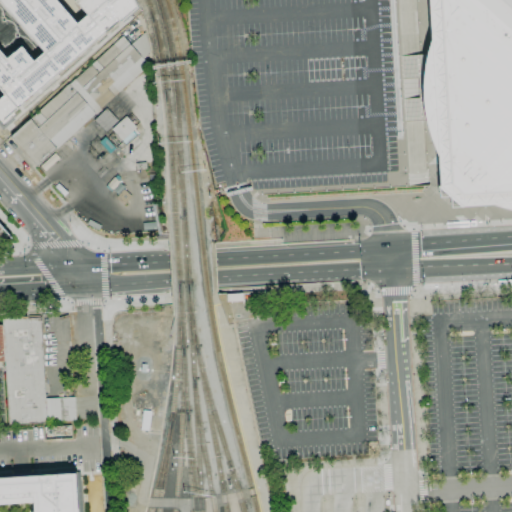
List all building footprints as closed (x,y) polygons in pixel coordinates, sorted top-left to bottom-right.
[(0,0),(134,0),(137,7),(118,24),(116,21),(12,113),(15,116),(2,125),(0,122),(0,96),(2,94),(0,91),(0,0)] [(511,0),(511,210),(510,210),(505,208),(500,207),(497,206),(492,205),(462,206),(439,186),(437,155),(435,150),(432,143),(430,138),(429,133),(428,130),(427,127),(426,122),(426,121),(406,121),(405,99),(419,98),(418,78),(403,79),(402,56),(426,55),(427,50),(429,45),(431,40),(428,0),(511,0)] [(38,166),(11,137),(69,84),(70,85),(123,36),(131,45),(145,32),(151,51),(144,60),(149,65),(101,108),(102,109),(96,115),(95,114),(38,166)] [(106,132),(95,120),(107,108),(118,120),(106,132)] [(122,141),(112,129),(126,116),(136,127),(122,141)] [(110,153),(100,142),(105,137),(115,149),(110,153)] [(46,172),(61,159),(57,154),(42,167),(46,172)] [(120,182),(113,190),(107,185),(114,177),(120,182)] [(113,190),(120,182),(125,186),(118,194),(113,190)] [(125,205),(116,198),(123,189),(132,196),(125,205)] [(90,219),(102,225),(99,230),(87,225),(90,219)] [(148,223),(158,221),(159,229),(149,230),(148,223)] [(0,240),(8,234),(0,224),(0,240)] [(227,302),(226,294),(243,293),(243,301),(227,302)] [(3,325),(2,318),(28,317),(28,318),(41,318),(46,399),(75,397),(76,421),(9,425),(5,361),(3,325)] [(152,412),(143,411),(141,430),(149,431),(152,412)] [(0,477),(0,505),(32,504),(32,511),(78,511),(76,477),(76,473),(0,477)]
